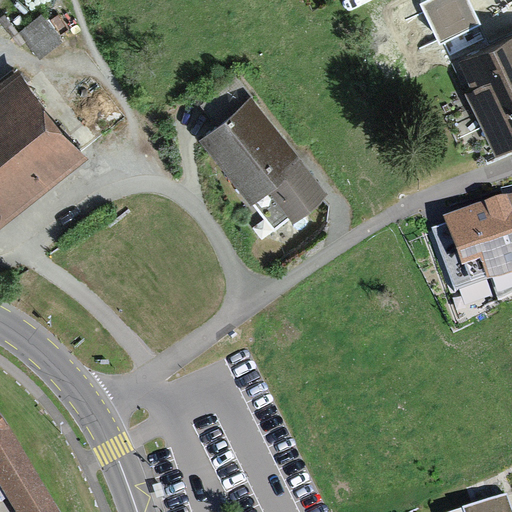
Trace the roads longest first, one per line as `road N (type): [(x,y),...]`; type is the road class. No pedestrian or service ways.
road 1 (residential): [(93,408),(140,382),(246,298),(413,197),(511,162)]
road 2 (secondary): [(93,408),(38,347),(0,320)]
